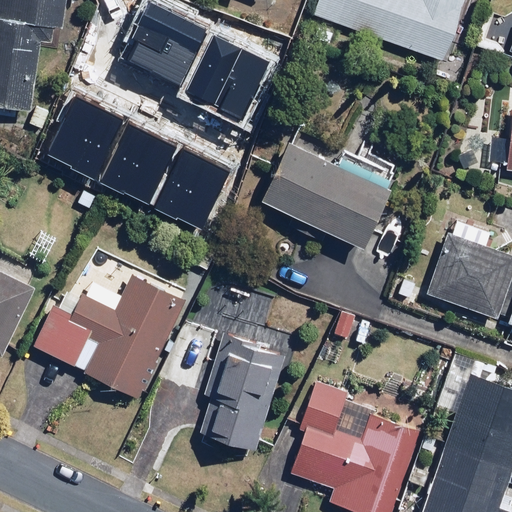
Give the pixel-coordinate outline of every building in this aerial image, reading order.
[(0,0),(0,111),(19,113),(20,102),(37,104),(43,38),(55,39),(56,23),(65,24),(67,0),(0,0)] [(320,0),(315,14),(443,57),(462,0),(320,0)] [(250,131),(234,64),(92,94),(93,103),(74,107),(80,131),(101,127),(107,155),(206,134),(192,163),(227,180),(250,131)] [(69,117),(38,105),(32,121),(46,127),(33,159),(50,165),(69,117)] [(347,146),(341,159),(292,137),(265,198),(284,207),(279,219),(324,239),(329,227),(369,244),(402,171),(347,146)] [(500,315),(511,276),(511,250),(448,231),(429,293),(500,315)] [(0,347),(6,351),(39,282),(0,264),(0,258),(3,253),(0,251),(0,347)] [(142,396),(186,299),(130,273),(116,304),(82,289),(71,314),(52,306),(33,347),(142,396)] [(373,321),(340,310),(333,332),(365,343),(373,321)] [(259,445),(284,353),(222,336),(197,428),(259,445)] [(511,511),(511,501),(504,499),(511,476),(511,387),(467,372),(420,511),(511,511)] [(366,511),(394,511),(423,428),(424,423),(350,399),(353,388),(316,375),(300,423),(308,426),(293,472),(336,486),(331,500),(366,511)]
